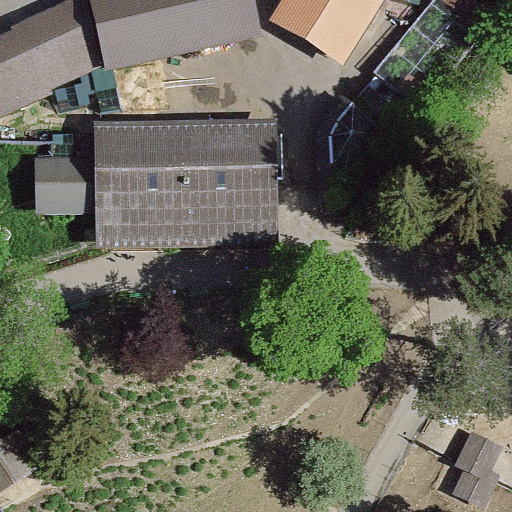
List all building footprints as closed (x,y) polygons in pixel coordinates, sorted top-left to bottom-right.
[(90,0),(105,69),(256,38),(248,0),(90,0)] [(387,3),(382,0),(288,0),(275,23),(349,67),(387,3)] [(0,111),(94,66),(68,14),(0,45),(0,111)] [(280,137),(96,138),(96,161),(96,219),(96,249),(280,248),(280,137)] [(96,219),(96,161),(51,161),(36,161),(36,219),(96,219)] [(502,448),(470,433),(456,463),(467,468),(454,493),(486,508),(501,479),(489,473),(502,448)] [(0,495),(11,489),(0,469),(0,495)]
